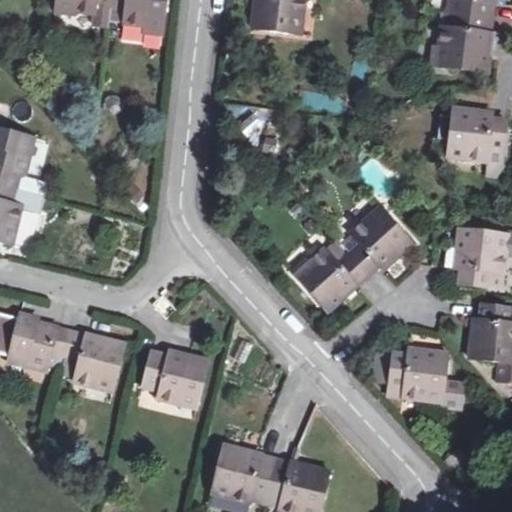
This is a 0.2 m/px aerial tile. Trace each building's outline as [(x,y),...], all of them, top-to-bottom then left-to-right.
[(58,0),(56,14),(75,17),(76,12),(96,14),(94,26),(110,27),(111,21),(111,12),(112,0),(58,0)] [(112,0),(111,12),(126,14),(125,23),(125,26),(144,27),(144,35),(163,36),(167,0),(112,0)] [(256,11),(254,29),(296,34),(298,15),(303,15),(304,0),(262,0),(261,12),(256,11)] [(445,29),(442,49),(437,49),(435,67),(487,74),(489,55),(483,54),(485,34),(492,35),(496,4),(492,3),(492,0),(452,0),(449,29),(445,29)] [(111,12),(111,21),(125,23),(126,14),(111,12)] [(483,54),(489,55),(496,56),(499,36),(492,35),(485,34),(483,54)] [(451,141),(449,152),(470,154),(469,160),(488,162),(486,174),(498,176),(502,164),(507,122),(493,120),(474,118),(475,111),(455,109),(453,118),(441,117),(439,140),(451,141)] [(474,118),(493,120),(494,114),(475,111),(474,118)] [(0,184),(19,190),(23,177),(26,177),(30,158),(26,156),(31,137),(0,128),(0,184)] [(26,156),(30,158),(35,138),(31,137),(26,156)] [(470,154),(449,152),(449,158),(469,160),(470,154)] [(0,241),(9,244),(14,226),(18,227),(22,207),(15,205),(19,190),(0,184),(0,241)] [(370,226),(385,213),(381,209),(367,222),(370,226)] [(301,281),(328,311),(343,298),(339,293),(352,282),(356,286),(380,266),(395,253),(399,258),(413,246),(385,213),(370,226),(367,222),(352,234),(353,235),(362,246),(354,253),(339,266),(325,252),(312,263),(315,268),(301,281)] [(14,226),(9,244),(13,245),(18,227),(14,226)] [(462,270),(461,284),(488,287),(490,273),(503,275),(506,257),(501,256),(503,237),(461,232),(458,250),(465,251),(462,270)] [(362,246),(353,235),(345,243),(354,253),(362,246)] [(501,256),(506,257),(511,257),(511,237),(508,237),(503,237),(501,256)] [(465,251),(458,250),(448,249),(446,268),(462,270),(465,251)] [(395,253),(380,266),(385,271),(399,258),(395,253)] [(315,268),(312,263),(297,277),(301,281),(315,268)] [(339,293),(343,298),(356,286),(352,282),(339,293)] [(164,294),(153,304),(166,319),(177,309),(164,294)] [(473,340),(471,359),(511,363),(511,324),(509,324),(511,308),(484,305),(482,320),(479,340),(473,340)] [(28,361),(26,366),(48,372),(52,355),(66,359),(73,333),(58,329),(58,333),(38,328),(40,321),(20,317),(11,356),(28,361)] [(479,340),(482,320),(476,319),(473,340),(479,340)] [(73,333),(66,359),(80,363),(75,382),(97,388),(98,383),(115,387),(125,346),(105,341),(104,346),(86,341),(87,336),(73,333)] [(104,346),(105,341),(87,336),(86,341),(104,346)] [(428,360),(429,353),(410,351),(409,358),(428,360)] [(187,363),(189,357),(171,353),(169,358),(187,363)] [(406,388),(404,398),(424,400),(425,395),(444,397),(443,402),(442,408),(460,410),(463,386),(445,384),(448,356),(429,353),(428,360),(409,358),(394,356),(394,360),(391,384),(391,386),(406,388)] [(152,354),(144,388),(161,392),(159,399),(180,405),(181,401),(199,405),(209,362),(189,357),(187,363),(169,358),(152,354)] [(28,361),(11,356),(9,362),(26,366),(28,361)] [(377,383),(391,384),(394,360),(380,359),(377,383)] [(98,383),(97,388),(114,393),(115,387),(98,383)] [(406,388),(391,386),(389,396),(404,398),(406,388)] [(181,401),(180,405),(198,410),(199,405),(181,401)] [(233,492),(231,498),(253,503),(254,500),(267,503),(278,461),(262,457),(261,462),(243,458),(244,452),(224,448),(215,488),(233,492)] [(261,462),(262,457),(244,452),(243,458),(261,462)] [(278,461),(267,503),(281,506),(281,510),(288,511),(299,511),(300,509),(311,511),(321,511),(330,473),(310,468),(309,473),(292,469),(293,464),(278,461)] [(309,473),(310,468),(293,464),(292,469),(309,473)] [(233,492),(215,488),(214,494),(231,498),(233,492)]
